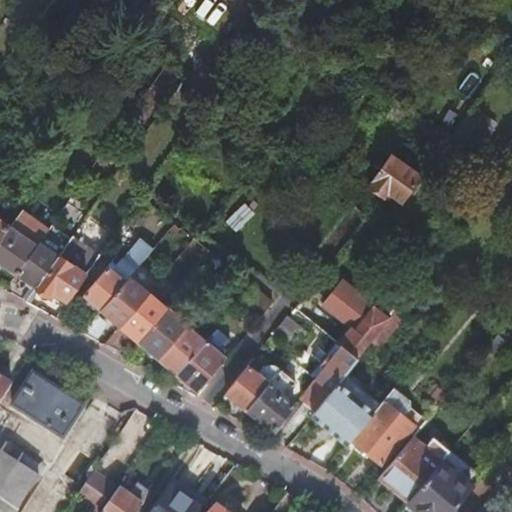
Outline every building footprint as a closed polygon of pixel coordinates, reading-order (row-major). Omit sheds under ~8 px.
[(368,188),(390,156),(378,148),(355,179),(368,188)] [(419,177),(390,156),(368,188),(383,200),(387,195),(400,204),(419,177)] [(225,221),(237,231),(254,211),(242,201),(225,221)] [(8,203),(0,214),(0,240),(19,213),(20,212),(8,203)] [(285,222),(298,231),(309,216),(297,207),(285,222)] [(18,276),(37,249),(40,245),(39,244),(47,232),(21,212),(20,212),(19,213),(0,240),(0,265),(15,277),(17,275),(18,276)] [(309,216),(298,231),(308,239),(320,225),(309,216)] [(40,245),(37,249),(18,276),(31,286),(27,292),(31,295),(58,258),(70,240),(51,227),(47,232),(39,244),(40,245)] [(72,237),(70,240),(58,258),(31,295),(26,303),(45,314),(54,302),(63,308),(85,277),(95,262),(99,256),(72,237)] [(83,297),(100,312),(129,278),(135,271),(152,250),(140,240),(123,261),(113,273),(108,269),(83,297)] [(234,258),(240,263),(245,257),(239,252),(234,258)] [(258,282),(277,298),(294,276),(275,260),(259,281),(258,282)] [(99,265),(95,262),(85,277),(89,279),(99,265)] [(119,329),(147,296),(148,295),(129,278),(100,312),(100,313),(119,329)] [(351,328),(338,344),(342,347),(358,360),(364,352),(371,344),(389,321),(342,283),(323,306),(351,328)] [(217,308),(227,317),(239,304),(244,297),(233,288),(217,308)] [(244,297),(239,304),(259,320),(272,304),(252,288),(244,297)] [(132,340),(139,346),(167,312),(147,296),(119,329),(104,348),(118,356),(132,340)] [(139,346),(158,362),(185,328),(167,312),(139,346)] [(406,318),(397,312),(389,321),(371,344),(379,351),(406,318)] [(96,317),(81,335),(93,341),(106,325),(96,317)] [(306,334),(286,318),(274,334),(293,349),(306,334)] [(158,362),(177,378),(204,345),(185,328),(158,362)] [(204,345),(177,378),(195,394),(223,361),(217,355),(228,342),(215,332),(204,345)] [(311,357),(297,346),(288,359),(301,371),(311,357)] [(358,360),(342,347),(314,380),(331,394),(344,377),(358,360)] [(263,369),(252,361),(246,368),(268,386),(269,387),(280,372),(275,369),(271,367),(267,367),(263,369)] [(247,412),(268,386),(246,368),(225,395),(247,412)] [(247,412),(247,413),(274,434),(296,408),(284,398),(295,384),(280,372),(269,387),(268,386),(247,412)] [(83,408),(33,376),(12,407),(63,439),(83,408)] [(475,386),(463,376),(446,395),(458,406),(475,386)] [(315,414),(312,418),(345,447),(350,441),(378,408),(344,377),(331,394),(315,414)] [(0,403),(11,386),(0,379),(0,403)] [(331,394),(314,380),(301,397),(303,403),(315,414),(331,394)] [(393,389),(383,402),(414,427),(413,427),(417,430),(424,421),(410,410),(409,403),(393,389)] [(383,402),(378,408),(350,441),(381,467),(413,427),(414,427),(383,402)] [(0,430),(11,413),(0,406),(0,430)] [(155,456),(173,431),(162,424),(145,448),(155,456)] [(430,440),(417,430),(377,478),(407,502),(454,445),(438,431),(430,440)] [(454,445),(407,502),(419,511),(447,511),(469,487),(479,476),(479,475),(484,469),(454,445)] [(0,511),(17,511),(40,477),(0,452),(0,511)] [(495,456),(479,476),(469,487),(471,489),(468,492),(479,501),(482,498),(485,501),(511,470),(495,456)] [(99,511),(116,488),(95,473),(77,498),(97,511),(99,511)] [(201,511),(190,503),(195,497),(175,483),(153,511),(201,511)] [(144,507),(150,498),(136,488),(130,497),(119,490),(102,511),(137,511),(142,505),(144,507)] [(293,511),(300,504),(287,495),(273,511),(293,511)] [(202,511),(207,506),(195,497),(190,503),(201,511),(202,511)]
